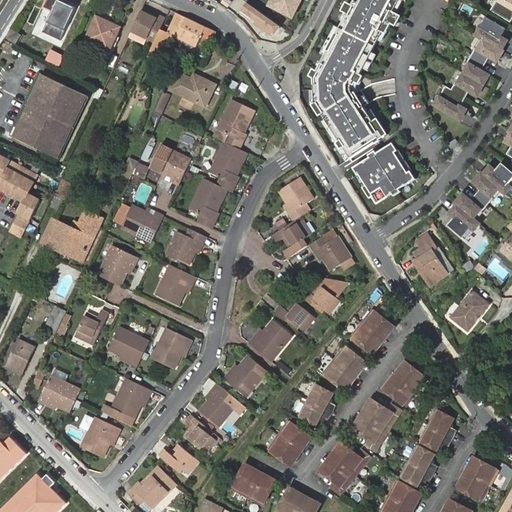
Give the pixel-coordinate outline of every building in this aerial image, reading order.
[(61,41),(76,9),(56,0),(46,0),(43,8),(52,13),(43,32),(61,41)] [(272,0),(270,5),(293,18),(302,0),(272,0)] [(356,90),(362,80),(358,78),(384,30),(387,32),(395,17),(400,20),(403,14),(394,9),(399,0),(353,0),(353,1),(351,0),(350,0),(346,9),(348,11),(338,30),(337,29),(328,47),(329,47),(315,74),(315,99),(313,101),(320,112),(323,111),(339,138),(336,139),(341,146),(343,145),(350,155),(388,132),(384,125),(380,128),(356,90)] [(511,0),(494,0),(489,10),(509,22),(511,16),(511,0)] [(279,26),(248,4),(242,11),(257,21),(255,24),(270,35),(272,32),(274,34),(279,26)] [(142,8),(140,13),(155,20),(157,16),(142,8)] [(140,13),(130,32),(154,43),(156,39),(160,30),(165,20),(157,16),(155,20),(140,13)] [(506,39),(500,36),(505,27),(486,15),(475,33),(482,38),(501,48),(506,39)] [(216,32),(187,18),(185,20),(175,16),(166,33),(168,34),(196,47),(201,38),(211,42),(216,32)] [(96,17),(86,40),(108,51),(120,27),(96,17)] [(160,30),(156,39),(157,40),(163,43),(168,34),(166,33),(160,30)] [(13,31),(7,39),(15,44),(21,36),(13,31)] [(496,59),(502,49),(501,48),(482,38),(478,45),(480,46),(474,56),(484,62),(488,55),(496,59)] [(163,43),(157,40),(149,55),(156,58),(163,43)] [(35,53),(58,65),(61,61),(38,49),(35,53)] [(488,73),(480,68),(484,62),(474,56),(468,65),(467,64),(462,71),(482,83),(488,73)] [(122,63),(119,71),(129,73),(131,66),(122,63)] [(476,94),(482,83),(462,71),(458,79),(460,80),(454,89),(464,95),(468,89),(476,94)] [(15,136),(45,75),(42,73),(11,135),(15,136)] [(171,90),(205,107),(215,85),(193,75),(191,79),(179,73),(171,90)] [(55,157),(86,95),(45,75),(15,136),(22,140),(55,157)] [(459,104),(464,95),(454,89),(444,84),(433,102),(459,117),(465,108),(459,104)] [(98,100),(103,90),(98,88),(93,98),(98,100)] [(168,92),(162,90),(156,103),(152,111),(158,114),(162,106),(168,92)] [(162,106),(158,114),(161,115),(171,94),(168,92),(162,106)] [(89,96),(86,95),(55,157),(58,158),(89,96)] [(231,102),(216,133),(228,138),(224,146),(238,153),(246,138),(244,137),(241,135),(245,127),(248,129),(256,113),(231,102)] [(216,133),(213,140),(223,145),(224,146),(228,138),(216,133)] [(451,148),(459,143),(456,139),(448,144),(451,148)] [(415,177),(410,169),(408,171),(401,160),(398,162),(392,152),(398,149),(393,141),(369,156),(376,160),(368,156),(353,165),(358,173),(359,173),(372,193),(371,194),(376,202),(415,177)] [(180,185),(192,159),(161,144),(152,166),(164,172),(174,177),(173,181),(180,185)] [(226,193),(230,194),(238,180),(235,179),(232,177),(235,169),(239,170),(245,156),(238,153),(224,146),(223,145),(209,175),(220,180),(216,188),(226,193)] [(38,175),(0,154),(0,187),(25,201),(20,212),(34,219),(47,194),(33,186),(38,175)] [(504,190),(511,180),(511,169),(500,159),(493,167),(488,163),(481,171),(497,185),(504,190)] [(56,174),(62,177),(66,167),(60,164),(56,174)] [(131,176),(135,169),(127,165),(121,177),(129,181),(131,176)] [(135,169),(131,176),(141,181),(146,170),(136,165),(135,169)] [(157,181),(160,173),(151,170),(148,178),(157,181)] [(492,191),(497,185),(481,171),(480,170),(472,178),(479,185),(474,191),(483,198),(490,190),(492,191)] [(287,214),(292,221),(304,213),(300,206),(310,199),(296,178),(276,190),(284,203),(290,212),(287,214)] [(66,198),(73,184),(64,179),(56,193),(66,198)] [(196,224),(211,231),(219,216),(216,215),(212,213),(216,206),(219,208),(226,193),(216,188),(203,181),(188,212),(199,217),(196,224)] [(475,207),(483,198),(474,191),(469,197),(462,190),(454,199),(455,200),(471,214),(477,208),(475,207)] [(464,236),(478,220),(471,214),(455,200),(448,208),(453,213),(446,221),(464,236)] [(281,205),(287,214),(290,212),(284,203),(281,205)] [(120,230),(151,244),(162,219),(155,215),(153,218),(143,213),(131,207),(120,230)] [(73,228),(67,225),(55,248),(64,252),(66,249),(82,257),(102,218),(87,210),(80,224),(85,227),(82,232),(73,228)] [(155,215),(149,212),(144,210),(143,213),(153,218),(155,215)] [(426,215),(422,221),(425,224),(430,219),(426,215)] [(20,216),(12,231),(25,237),(32,222),(20,216)] [(55,248),(67,225),(54,219),(43,242),(55,248)] [(292,221),(270,235),(274,242),(281,238),(288,248),(283,251),(288,259),(305,247),(301,240),(309,235),(302,224),(296,228),(293,224),(292,221)] [(76,222),(73,228),(82,232),(85,227),(80,224),(76,222)] [(202,247),(206,240),(188,231),(185,237),(177,233),(165,257),(187,268),(194,254),(198,245),(202,247)] [(410,262),(426,286),(445,273),(437,262),(429,249),(432,247),(423,233),(412,240),(417,246),(409,252),(414,259),(410,262)] [(511,234),(501,248),(511,257),(511,234)] [(325,244),(320,238),(308,246),(313,252),(316,250),(321,259),(329,271),(338,266),(342,271),(353,264),(336,237),(325,244)] [(198,256),(202,247),(198,245),(194,254),(198,256)] [(434,246),(432,247),(429,249),(437,262),(443,258),(434,246)] [(97,278),(113,286),(119,289),(125,276),(130,265),(134,268),(137,260),(112,248),(97,278)] [(66,249),(64,252),(81,260),(82,257),(66,249)] [(316,250),(313,252),(318,261),(321,259),(316,250)] [(467,272),(475,267),(471,260),(462,266),(467,272)] [(130,265),(125,276),(129,278),(134,268),(130,265)] [(193,287),(197,279),(171,267),(157,298),(179,307),(184,295),(189,285),(193,287)] [(306,290),(300,296),(321,313),(324,310),(327,307),(331,310),(340,300),(336,297),(347,283),(326,279),(312,295),(306,290)] [(188,297),(193,287),(189,285),(184,295),(188,297)] [(472,290),(449,316),(466,331),(476,321),(474,319),(479,313),(481,315),(490,305),(472,290)] [(281,305),(275,312),(296,329),(299,325),(302,321),(307,325),(315,316),(296,300),(288,310),(281,305)] [(44,327),(56,333),(66,312),(55,306),(44,327)] [(363,321),(385,339),(391,331),(384,326),(389,320),(374,308),(363,321)] [(86,316),(75,340),(95,349),(109,318),(101,314),(97,321),(86,316)] [(254,338),(249,343),(272,361),(293,336),(273,320),(264,331),(257,340),(254,338)] [(384,326),(391,331),(396,325),(389,320),(384,326)] [(380,345),(385,339),(363,321),(352,335),(368,347),(373,340),(380,345)] [(261,329),(254,338),(257,340),(264,331),(261,329)] [(131,367),(139,370),(151,344),(121,330),(110,352),(123,358),(133,363),(131,367)] [(186,348),(190,350),(193,343),(168,331),(154,362),(174,372),(181,358),(186,348)] [(18,339),(5,365),(21,373),(29,356),(26,355),(31,345),(18,339)] [(374,352),(380,345),(373,340),(368,347),(374,352)] [(346,344),(335,358),(357,375),(363,367),(357,362),(362,356),(346,344)] [(185,361),(190,350),(186,348),(181,358),(185,361)] [(248,390),(265,370),(247,355),(238,365),(231,374),(228,372),(222,379),(235,389),(240,383),(248,390)] [(368,361),(362,356),(357,362),(363,367),(368,361)] [(406,369),(412,362),(407,357),(401,365),(406,369)] [(121,362),(131,367),(133,363),(123,358),(121,362)] [(357,375),(335,358),(324,371),(340,384),(346,375),(353,381),(357,375)] [(395,372),(416,389),(428,375),(412,362),(406,369),(401,365),(395,372)] [(231,374),(238,365),(235,363),(228,372),(231,374)] [(37,372),(31,385),(37,388),(44,375),(37,372)] [(405,403),(416,389),(395,372),(389,379),(394,384),(389,391),(394,394),(405,403)] [(346,375),(340,384),(347,389),(353,381),(346,375)] [(72,415),(78,402),(82,394),(52,379),(40,404),(47,408),(49,404),(59,409),(72,415)] [(383,386),(389,391),(394,384),(389,379),(383,386)] [(149,400),(152,393),(127,381),(113,411),(133,422),(140,408),(144,398),(149,400)] [(307,398),(332,413),(338,404),(330,399),(334,392),(317,382),(307,398)] [(243,396),(248,390),(240,383),(235,389),(243,396)] [(221,429),(242,403),(220,385),(214,392),(217,395),(210,403),(201,413),(221,429)] [(207,400),(210,403),(217,395),(214,392),(207,400)] [(109,394),(106,403),(113,406),(116,396),(109,394)] [(373,397),(368,404),(373,407),(378,400),(373,397)] [(144,410),(149,400),(144,398),(140,408),(144,410)] [(328,420),(332,413),(307,398),(298,413),(315,423),(320,415),(328,420)] [(368,404),(363,410),(389,428),(403,409),(390,400),(386,406),(378,400),(373,407),(368,404)] [(57,413),(59,409),(49,404),(47,408),(57,413)] [(436,407),(427,423),(451,436),(455,429),(447,424),(452,416),(436,407)] [(389,428),(363,410),(357,419),(362,422),(358,429),(366,434),(362,440),(375,449),(389,428)] [(82,426),(89,429),(95,419),(88,416),(82,426)] [(212,436),(214,433),(193,417),(188,423),(194,429),(187,438),(207,454),(215,444),(209,439),(212,436)] [(299,438),(304,431),(303,430),(288,419),(276,435),(300,451),(306,443),(299,438)] [(362,422),(357,419),(353,425),(358,429),(362,422)] [(106,459),(113,446),(117,437),(121,439),(124,432),(99,420),(84,449),(106,459)] [(451,436),(427,423),(418,439),(434,448),(438,441),(446,445),(451,436)] [(311,436),(304,431),(299,438),(306,443),(311,436)] [(393,457),(402,438),(392,434),(384,453),(393,457)] [(300,451),(276,435),(266,448),(283,460),(289,452),(295,457),(300,451)] [(0,437),(0,481),(29,453),(11,436),(5,443),(0,437)] [(217,441),(212,436),(209,439),(215,444),(217,441)] [(339,453),(345,445),(339,440),(333,448),(339,453)] [(328,456),(353,475),(369,454),(357,445),(353,451),(345,445),(339,453),(333,448),(328,456)] [(415,445),(407,460),(431,473),(435,465),(427,461),(431,454),(415,445)] [(192,472),(201,461),(181,446),(173,456),(168,452),(162,458),(182,474),(185,471),(187,468),(192,472)] [(289,452),(283,460),(289,465),(295,457),(289,452)] [(474,455),(469,463),(476,467),(481,459),(474,455)] [(338,494),(353,475),(328,456),(323,463),(328,466),(323,473),(331,479),(327,484),(338,494)] [(469,463),(465,471),(490,484),(498,470),(483,461),(481,459),(476,467),(469,463)] [(431,473),(407,460),(398,476),(414,485),(418,478),(426,482),(431,473)] [(241,463),(237,471),(244,475),(249,467),(241,463)] [(317,469),(323,473),(328,466),(323,463),(317,469)] [(160,467),(150,477),(152,479),(145,487),(143,484),(141,483),(130,493),(142,506),(148,500),(156,508),(179,485),(160,467)] [(227,489),(243,498),(256,472),(249,467),(244,475),(237,471),(227,489)] [(56,511),(71,497),(43,469),(0,511),(56,511)] [(490,484),(465,471),(460,480),(466,483),(462,490),(481,501),(490,484)] [(256,472),(243,498),(260,507),(269,490),(261,486),(266,477),(256,472)] [(152,479),(150,477),(143,484),(145,487),(152,479)] [(261,486),(269,490),(274,481),(266,477),(261,486)] [(388,491),(393,482),(385,478),(380,486),(388,491)] [(407,498),(411,490),(408,488),(394,480),(393,482),(388,491),(386,495),(411,508),(415,502),(407,498)] [(466,483),(460,480),(456,487),(462,490),(466,483)] [(285,487),(280,495),(287,499),(292,491),(285,487)] [(509,511),(511,507),(511,489),(499,511),(509,511)] [(419,494),(411,490),(407,498),(415,502),(419,494)] [(287,499),(280,495),(278,499),(271,511),(292,511),(301,496),(292,491),(287,499)] [(195,501),(188,494),(185,504),(192,511),(195,501)] [(409,511),(411,508),(386,495),(378,511),(379,511),(409,511)] [(301,496),(292,511),(311,511),(305,509),(309,500),(301,496)] [(451,510),(455,501),(449,498),(444,506),(451,510)] [(222,511),(224,508),(204,499),(200,511),(222,511)] [(305,509),(311,511),(312,511),(317,504),(309,500),(305,509)] [(441,511),(473,511),(474,511),(455,501),(451,510),(444,506),(441,511)]
